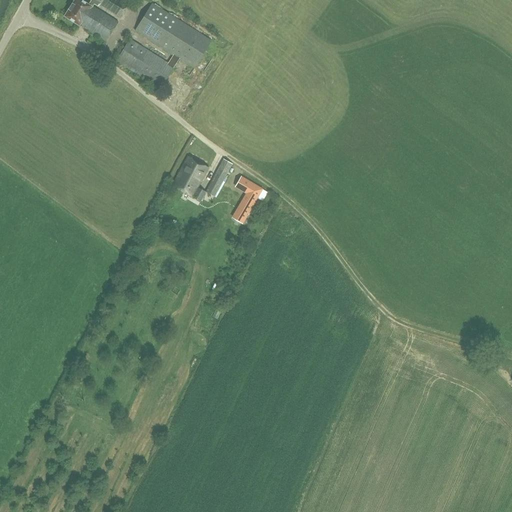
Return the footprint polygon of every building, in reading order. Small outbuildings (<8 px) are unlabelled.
[(81,0),(74,0),(64,16),(79,26),(80,25),(106,41),(118,22),(93,6),(94,4),(97,6),(99,4),(121,18),(129,4),(122,0),(91,0),(88,4),(81,0)] [(211,41),(152,4),(135,31),(173,55),(168,63),(130,40),(116,61),(160,88),(179,58),(194,68),(211,41)] [(188,158),(172,186),(200,201),(205,193),(196,188),(207,169),(188,158)] [(219,168),(206,192),(215,196),(217,192),(223,195),(226,188),(221,185),(225,178),(231,181),(236,173),(229,169),(227,173),(219,168)] [(235,217),(234,221),(242,225),(261,189),(239,177),(235,187),(247,194),(235,217)]
